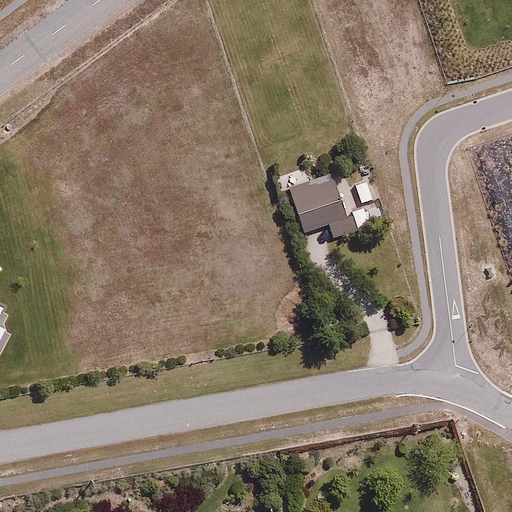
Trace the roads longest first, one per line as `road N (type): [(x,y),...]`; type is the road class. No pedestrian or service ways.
road 1 (residential): [(450,387),(425,380),(339,387),(0,447)]
road 2 (residential): [(450,387),(455,363),(432,151),(444,128),(511,103)]
road 3 (residential): [(0,72),(99,0)]
